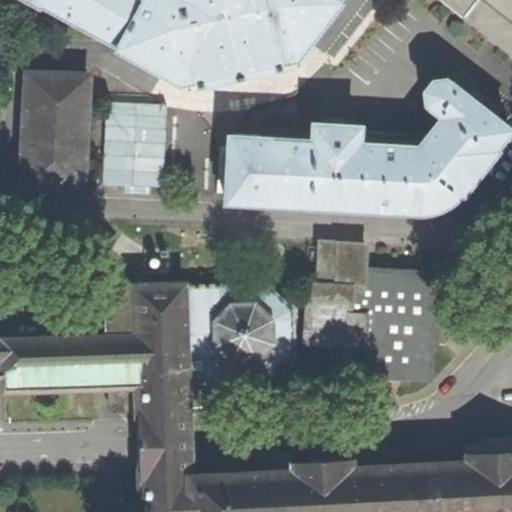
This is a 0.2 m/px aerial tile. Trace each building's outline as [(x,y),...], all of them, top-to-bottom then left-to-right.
[(26,0),(39,7),(41,5),(116,46),(115,48),(178,83),(197,80),(198,84),(218,80),(219,81),(258,74),(259,72),(279,67),(279,63),(296,59),(341,1),(339,0),(26,0)] [(511,0),(444,0),(511,53),(511,0)] [(29,73),(23,186),(82,189),(89,76),(29,73)] [(303,207),(303,210),(413,216),(442,209),(466,192),(499,150),(497,148),(511,129),(496,117),(501,109),(472,86),(466,94),(451,81),(450,82),(445,78),(432,80),(424,90),(426,102),(440,116),(418,145),(361,141),(362,114),(346,113),(347,112),(329,111),(329,112),(314,111),(312,139),(228,135),(225,202),(303,207)] [(166,185),(170,102),(107,99),(103,182),(166,185)] [(312,286),(309,345),(337,346),(337,342),(351,343),(350,361),(380,363),(380,377),(431,380),(438,295),(474,297),(474,278),(367,272),(368,247),(324,244),(322,286),(312,286)] [(138,290),(93,292),(94,340),(5,342),(8,392),(139,386),(143,481),(195,478),(191,385),(222,383),(225,386),(268,384),(296,355),(295,313),(265,286),(222,286),(213,289),(189,289),(185,287),(160,287),(138,290)] [(511,511),(511,454),(511,446),(486,447),(486,455),(469,456),(469,463),(355,469),(354,462),(337,462),(337,456),(311,458),(311,464),(295,465),(295,473),(195,478),(195,511),(511,511)] [(195,511),(195,478),(143,481),(144,511),(195,511)]
